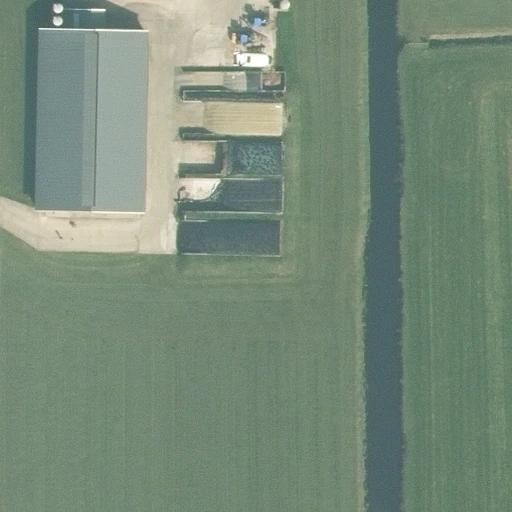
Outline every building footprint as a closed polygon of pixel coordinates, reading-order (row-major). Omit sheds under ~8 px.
[(140,211),(143,33),(103,32),(103,11),(63,10),(63,31),(37,31),(34,209),(140,211)] [(247,62),(261,62),(261,84),(282,84),(282,67),(274,67),(274,28),(248,28),(247,62)] [(197,54),(198,65),(225,62),(224,51),(197,54)] [(238,72),(184,70),(184,84),(238,86),(238,72)] [(282,179),(282,135),(282,101),(179,101),(179,130),(183,130),(183,144),(197,144),(197,173),(182,173),(182,182),(181,182),(182,205),(207,205),(207,206),(218,206),(218,204),(278,204),(278,179),(282,179)] [(277,241),(277,209),(182,210),(182,225),(252,225),(252,242),(277,241)]
